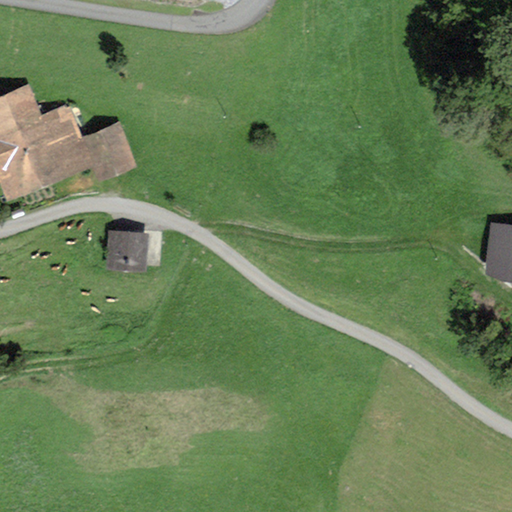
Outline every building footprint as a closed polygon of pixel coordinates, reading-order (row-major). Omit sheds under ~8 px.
[(30,87),(5,98),(46,195),(97,173),(83,140),(69,105),(42,116),(30,87)] [(46,195),(5,98),(0,99),(0,184),(10,209),(46,195)] [(140,173),(120,125),(83,140),(97,173),(104,188),(140,173)] [(511,221),(491,219),(486,270),(505,277),(511,277),(511,221)] [(146,268),(149,230),(110,226),(107,264),(146,268)]
